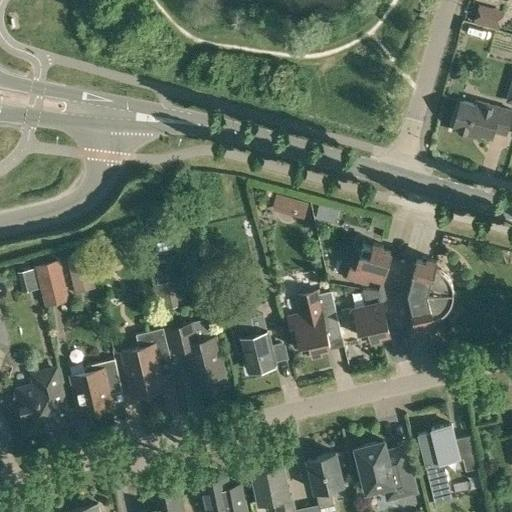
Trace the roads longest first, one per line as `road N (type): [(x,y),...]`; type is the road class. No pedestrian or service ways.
road 1 (residential): [(115,455),(511,358)]
road 2 (tertiary): [(397,179),(214,127)]
road 3 (residential): [(397,179),(450,0)]
road 4 (unclassified): [(0,221),(84,195),(123,125)]
road 5 (tertiary): [(128,103),(0,78)]
road 6 (tertiary): [(0,116),(123,125)]
